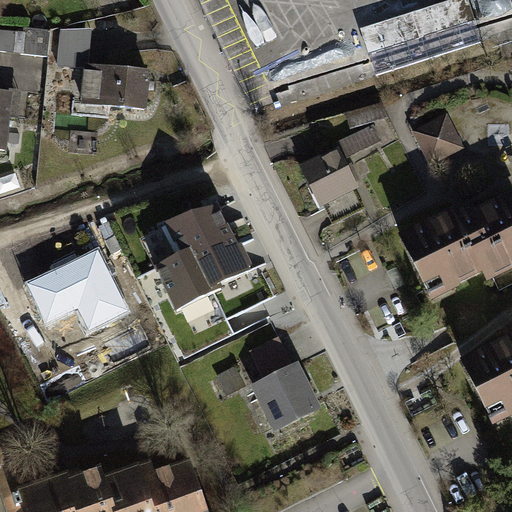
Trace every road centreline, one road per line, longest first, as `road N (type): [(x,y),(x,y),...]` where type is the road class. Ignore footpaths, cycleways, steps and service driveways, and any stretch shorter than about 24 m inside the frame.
road 1 (tertiary): [(165,0),(421,511)]
road 2 (track): [(242,157),(0,240)]
